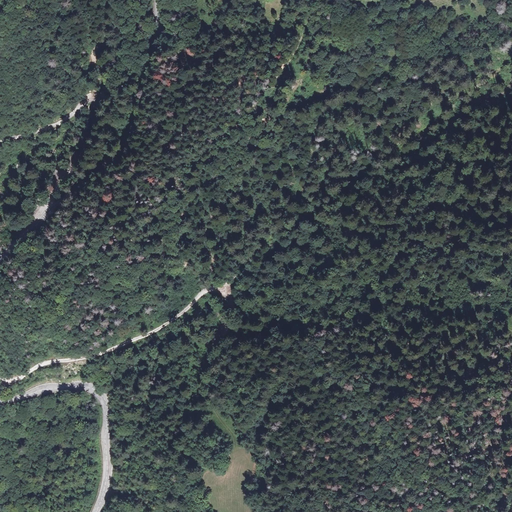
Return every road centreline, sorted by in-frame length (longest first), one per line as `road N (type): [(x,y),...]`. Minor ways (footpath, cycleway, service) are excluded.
road 1 (track): [(223,287),(212,272),(124,267),(101,257),(102,244),(150,185),(180,98),(180,0)]
road 2 (track): [(315,0),(269,93),(188,175),(137,207)]
road 3 (tertiary): [(157,0),(158,46),(133,133),(55,207)]
road 4 (track): [(0,379),(104,352),(223,287)]
road 5 (track): [(223,287),(227,311),(188,446),(203,511)]
road 6 (residential): [(55,207),(87,152),(99,105),(89,99),(58,124),(0,140)]
road 7 (tertiary): [(0,403),(65,386),(104,397),(109,463),(97,511)]
road 8 (track): [(428,511),(437,465),(511,378)]
